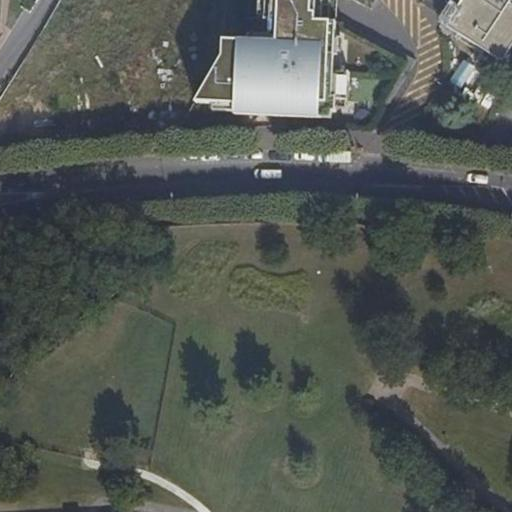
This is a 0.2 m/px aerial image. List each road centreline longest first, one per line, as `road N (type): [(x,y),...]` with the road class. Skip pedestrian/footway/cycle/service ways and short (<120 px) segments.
road 1 (primary): [(0,215),(249,191),(511,214)]
road 2 (primary): [(511,184),(389,171),(148,171),(0,185)]
